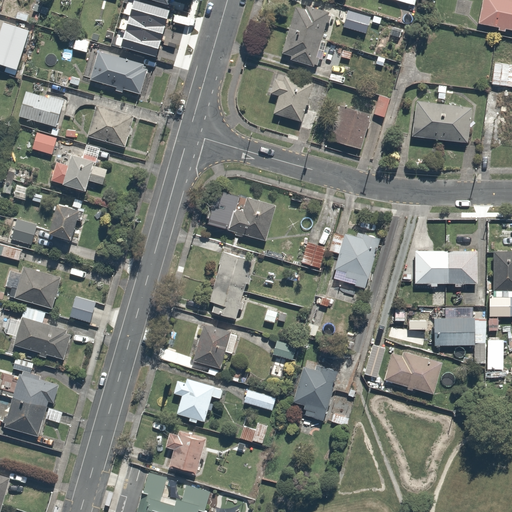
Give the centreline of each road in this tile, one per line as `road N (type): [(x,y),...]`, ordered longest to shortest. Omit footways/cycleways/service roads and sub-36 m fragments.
road 1 (residential): [(80,511),(189,134)]
road 2 (residential): [(511,194),(361,184),(189,134)]
road 3 (residential): [(189,134),(228,0)]
